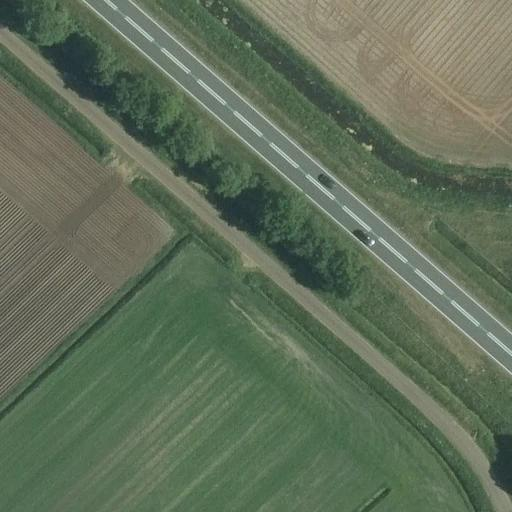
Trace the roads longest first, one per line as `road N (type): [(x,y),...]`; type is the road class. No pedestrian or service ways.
road 1 (unclassified): [(504,511),(455,433),(0,32)]
road 2 (trunk): [(511,355),(104,0)]
